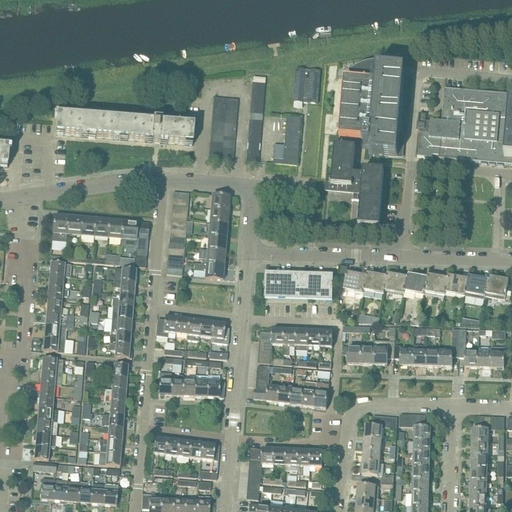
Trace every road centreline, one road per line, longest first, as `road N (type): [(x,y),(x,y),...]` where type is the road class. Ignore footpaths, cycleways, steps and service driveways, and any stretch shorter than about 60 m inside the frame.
road 1 (residential): [(511,261),(246,254)]
road 2 (residential): [(0,450),(7,373),(25,340),(29,286),(16,198)]
road 3 (residential): [(454,409),(355,408),(337,511)]
road 4 (residential): [(246,254),(247,189),(162,180)]
road 5 (residential): [(162,180),(16,198)]
road 6 (residential): [(151,312),(162,180)]
road 7 (residential): [(231,440),(241,319)]
